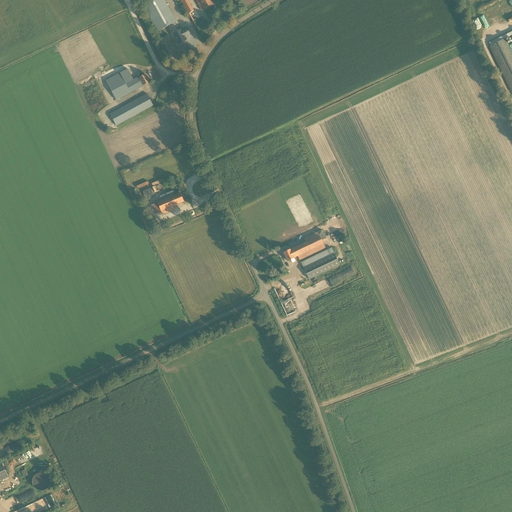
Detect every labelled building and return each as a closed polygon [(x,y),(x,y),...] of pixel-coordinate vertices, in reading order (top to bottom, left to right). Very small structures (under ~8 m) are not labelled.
[(158,32),(176,22),(174,18),(163,0),(151,0),(143,5),(156,29),(158,32)] [(180,0),(188,13),(193,11),(187,0),(180,0)] [(205,9),(213,4),(210,0),(196,0),(201,10),(204,8),(205,9)] [(511,31),(489,43),(491,45),(489,46),(511,92),(511,53),(505,39),(511,35),(511,31)] [(175,34),(168,38),(173,49),(181,45),(179,41),(181,40),(185,38),(182,32),(176,35),(175,34)] [(131,81),(125,71),(106,81),(116,100),(150,82),(145,74),(139,77),(131,81)] [(116,125),(149,108),(153,105),(147,94),(110,114),(116,125)] [(146,201),(149,200),(148,196),(153,194),(150,188),(142,191),(146,201)] [(172,210),(170,207),(183,202),(180,193),(158,203),(161,211),(162,214),(172,210)] [(306,238),(307,241),(284,253),(288,261),(291,260),(292,263),(295,261),(294,258),(298,256),(300,260),(325,248),(318,232),(306,238)] [(340,265),(334,253),(303,268),(309,280),(340,265)] [(329,284),(339,281),(337,275),(327,278),(329,284)] [(0,481),(9,477),(2,463),(0,464),(0,481)] [(43,485),(43,483),(48,482),(47,473),(34,475),(36,486),(43,485)] [(52,495),(12,511),(39,511),(56,505),(52,495)]
